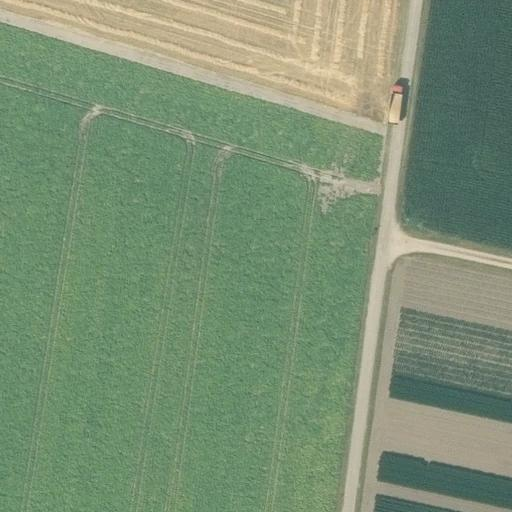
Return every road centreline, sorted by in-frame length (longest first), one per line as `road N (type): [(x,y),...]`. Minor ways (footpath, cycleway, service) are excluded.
road 1 (unclassified): [(347,511),(413,0)]
road 2 (track): [(383,238),(511,265)]
